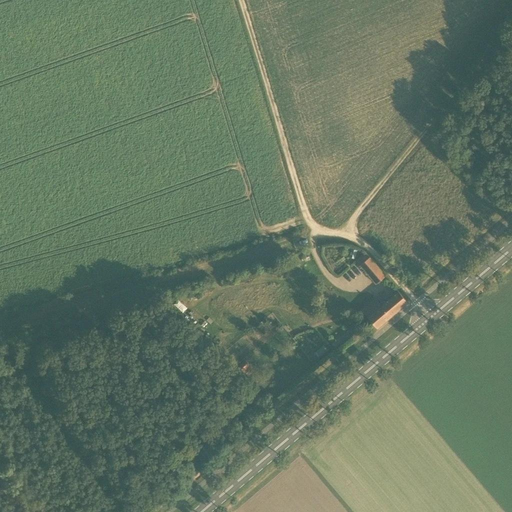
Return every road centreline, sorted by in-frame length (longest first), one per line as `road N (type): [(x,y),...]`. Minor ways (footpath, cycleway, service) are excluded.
road 1 (primary): [(201,511),(511,249)]
road 2 (track): [(430,318),(367,246),(319,231),(306,217),(241,0)]
road 3 (track): [(319,231),(295,247),(0,336)]
road 4 (track): [(347,237),(356,214),(511,25)]
